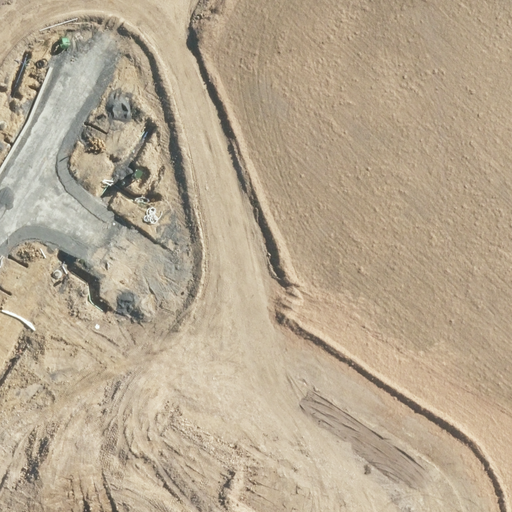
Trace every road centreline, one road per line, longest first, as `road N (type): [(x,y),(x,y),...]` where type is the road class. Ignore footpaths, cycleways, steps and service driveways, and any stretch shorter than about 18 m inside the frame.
road 1 (unknown): [(87,230),(456,449),(483,511)]
road 2 (tertiary): [(4,180),(110,0)]
